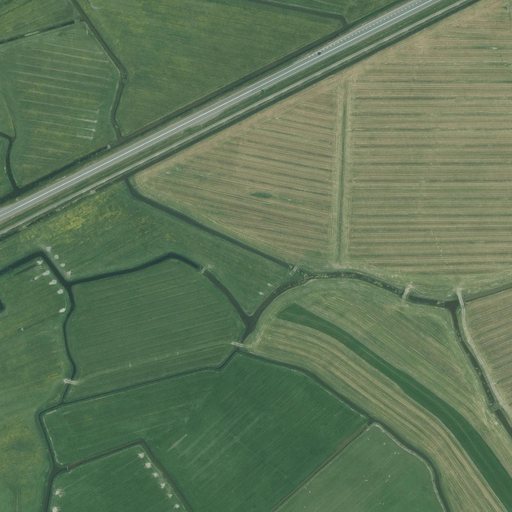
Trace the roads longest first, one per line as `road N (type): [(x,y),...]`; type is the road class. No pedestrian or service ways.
road 1 (trunk): [(0,216),(432,0)]
road 2 (track): [(511,446),(487,411),(445,316),(405,306),(409,287)]
